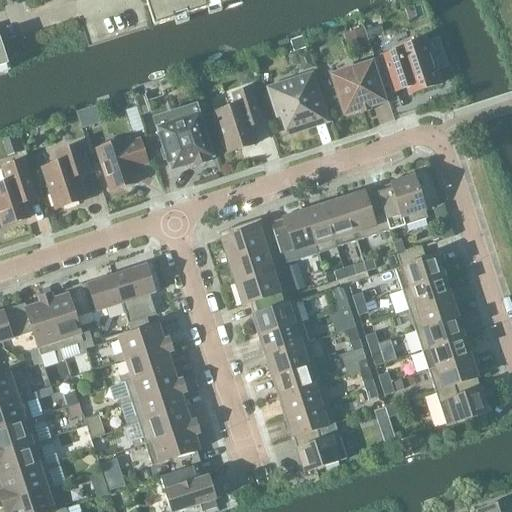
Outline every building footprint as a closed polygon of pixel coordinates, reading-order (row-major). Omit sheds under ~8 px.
[(145,0),(154,27),(236,0),(145,0)] [(364,30),(345,36),(351,52),(370,46),(367,36),(364,30)] [(394,49),(380,54),(391,87),(405,82),(408,89),(410,95),(440,85),(435,72),(448,67),(439,38),(426,42),(425,41),(395,51),(394,49)] [(309,53),(299,56),(304,71),(314,68),(309,53)] [(370,112),(369,109),(384,104),(371,65),(332,78),(344,116),(360,111),(361,115),(370,112)] [(250,71),(239,75),(241,81),(247,84),(254,82),(250,71)] [(312,78),(269,92),(277,114),(281,113),(288,135),(326,122),(312,78)] [(329,80),(322,83),(324,91),(332,88),(329,80)] [(226,155),(257,145),(251,128),(262,124),(251,90),(232,96),(236,108),(213,115),(226,155)] [(147,102),(137,105),(141,116),(151,113),(147,102)] [(97,106),(76,113),(81,130),(102,123),(97,106)] [(192,169),(209,163),(208,161),(212,160),(195,108),(154,121),(171,173),(191,166),(192,169)] [(147,165),(139,141),(125,146),(124,142),(120,144),(116,142),(112,141),(105,144),(102,146),(100,150),(96,151),(110,193),(137,184),(133,170),(147,165)] [(56,211),(85,201),(77,178),(90,173),(81,147),(56,155),(59,165),(43,170),(56,211)] [(0,221),(2,228),(30,219),(25,204),(37,200),(25,162),(4,168),(9,183),(0,185),(0,221)] [(376,190),(389,232),(428,220),(413,176),(399,180),(400,182),(392,185),(391,183),(390,183),(391,185),(376,190)] [(357,243),(389,232),(376,190),(364,194),(363,192),(362,192),(363,194),(356,197),(355,197),(354,195),(342,199),(357,243)] [(337,249),(357,243),(342,199),(331,202),(332,205),(324,207),(323,205),(337,249)] [(336,249),(337,249),(323,205),(322,205),(323,207),(315,210),(314,208),(303,211),(318,255),(319,255),(316,248),(334,242),(336,249)] [(445,207),(435,210),(439,223),(449,220),(445,207)] [(284,266),(318,255),(303,211),(291,215),(292,217),(284,220),(283,218),(282,218),(283,220),(270,224),(284,266)] [(275,296),(284,293),(261,221),(219,234),(219,235),(221,235),(223,240),(221,241),(242,308),(259,302),(276,297),(275,296)] [(401,243),(394,245),(397,257),(402,255),(405,254),(401,243)] [(402,292),(446,278),(442,266),(440,266),(437,259),(440,258),(439,256),(426,261),(422,249),(436,245),(435,244),(405,254),(402,255),(397,257),(401,269),(395,271),(402,292)] [(366,274),(376,270),(373,261),(363,264),(366,274)] [(353,267),(344,270),(347,280),(356,277),(353,267)] [(130,332),(149,326),(147,320),(157,316),(141,268),(113,276),(123,304),(121,305),(130,332)] [(344,270),(333,274),(337,283),(347,280),(344,270)] [(113,276),(65,292),(67,297),(75,321),(123,304),(113,276)] [(409,311),(452,297),(450,297),(447,290),(450,289),(446,278),(402,292),(409,311)] [(302,281),(292,284),(295,292),(305,289),(302,281)] [(50,289),(43,291),(45,299),(52,297),(50,289)] [(258,339),(302,325),(295,303),(288,306),(284,293),(275,296),(276,297),(259,302),(263,314),(251,318),(251,319),(254,319),(256,326),(254,327),(258,339)] [(355,308),(365,304),(362,295),(352,298),(355,308)] [(75,321),(67,297),(54,302),(52,297),(45,299),(62,351),(77,346),(80,357),(86,355),(84,350),(80,336),(75,321)] [(415,332),(459,318),(455,306),(453,306),(450,298),(453,298),(452,297),(409,311),(415,332)] [(61,351),(62,351),(45,299),(38,301),(40,306),(27,310),(25,305),(34,333),(41,357),(54,353),(58,364),(64,362),(61,351)] [(346,300),(336,303),(339,313),(349,310),(346,300)] [(365,304),(355,308),(358,317),(368,314),(365,304)] [(0,344),(34,333),(25,305),(0,313),(0,344)] [(349,310),(339,313),(343,322),(352,319),(349,310)] [(422,352),(466,338),(464,338),(461,331),(463,330),(459,318),(415,332),(422,352)] [(264,359),(308,344),(302,325),(258,339),(261,350),(264,350),(266,357),(264,358),(264,359)] [(126,362),(170,347),(168,340),(163,342),(158,327),(132,336),(119,340),(123,355),(112,358),(114,365),(125,361),(126,362)] [(80,336),(84,350),(93,348),(88,334),(80,336)] [(375,335),(365,338),(368,348),(378,344),(375,335)] [(466,338),(422,352),(428,372),(472,358),(469,347),(466,347),(464,340),(466,339),(466,338)] [(352,353),(362,349),(359,340),(349,343),(352,353)] [(271,379),(315,365),(308,344),(264,359),(267,359),(269,366),(267,367),(271,379)] [(378,344),(368,348),(371,357),(381,354),(378,344)] [(125,385),(172,369),(167,356),(173,354),(170,347),(126,362),(130,375),(119,379),(121,385),(124,384),(125,385)] [(33,368),(41,365),(37,351),(28,353),(33,368)] [(435,393),(479,378),(477,378),(474,371),(476,370),(472,358),(428,372),(435,393)] [(277,400),(322,385),(315,365),(271,379),(275,391),(277,391),(280,398),(277,399),(277,400)] [(131,405),(184,388),(181,381),(176,383),(172,369),(125,385),(129,398),(118,402),(120,408),(131,404),(131,405)] [(0,404),(24,397),(24,396),(17,399),(11,382),(22,378),(20,372),(0,378),(0,404)] [(381,387),(391,384),(388,375),(378,378),(381,387)] [(479,378),(435,393),(446,428),(491,414),(486,400),(484,400),(481,393),(483,392),(483,390),(481,391),(477,380),(479,379),(479,378)] [(365,392),(375,389),(372,380),(362,383),(365,392)] [(400,381),(391,384),(394,393),(403,390),(400,381)] [(391,384),(381,387),(384,397),(394,394),(394,393),(391,384)] [(284,419),(328,405),(322,385),(277,400),(278,400),(280,400),(283,407),(280,408),(284,419)] [(138,426),(185,410),(181,397),(186,395),(184,388),(131,405),(136,419),(125,422),(127,429),(138,425),(138,426)] [(375,389),(365,392),(369,402),(378,399),(375,389)] [(0,430),(32,420),(27,404),(38,400),(36,394),(25,398),(24,397),(0,404),(0,430)] [(290,440),(334,425),(328,405),(284,419),(288,431),(290,431),(293,438),(290,439),(290,440)] [(388,419),(398,416),(395,407),(385,410),(388,419)] [(145,446),(197,429),(195,422),(190,424),(185,410),(138,426),(142,439),(131,443),(134,449),(145,446)] [(385,410),(375,413),(378,425),(389,422),(388,419),(385,410)] [(0,455),(39,443),(34,427),(45,423),(43,417),(32,421),(32,420),(0,430),(0,455)] [(98,417),(84,421),(91,440),(104,436),(98,417)] [(334,425),(290,440),(291,440),(293,440),(297,451),(294,452),(295,453),(297,452),(300,460),(297,461),(302,475),(346,461),(334,425)] [(160,480),(201,466),(197,453),(199,452),(194,438),(199,436),(197,429),(145,446),(145,447),(153,444),(159,465),(171,461),(175,473),(159,479),(160,480)] [(0,480),(47,465),(42,450),(53,446),(51,440),(40,443),(39,443),(0,455),(0,480)] [(0,498),(2,505),(54,488),(49,472),(60,469),(58,462),(47,466),(47,465),(0,480),(5,496),(0,498)] [(215,501),(220,500),(216,488),(211,489),(208,479),(206,480),(201,466),(160,480),(170,511),(182,511),(200,507),(201,511),(209,511),(217,509),(215,501)] [(105,487),(93,491),(96,500),(98,499),(108,496),(105,487)] [(10,511),(58,511),(65,510),(65,509),(56,511),(53,511),(49,498),(60,494),(58,488),(54,489),(54,488),(2,505),(4,511),(5,511),(10,511)] [(111,506),(108,496),(98,499),(100,505),(105,508),(111,506)] [(511,511),(511,502),(482,511),(511,511)]
